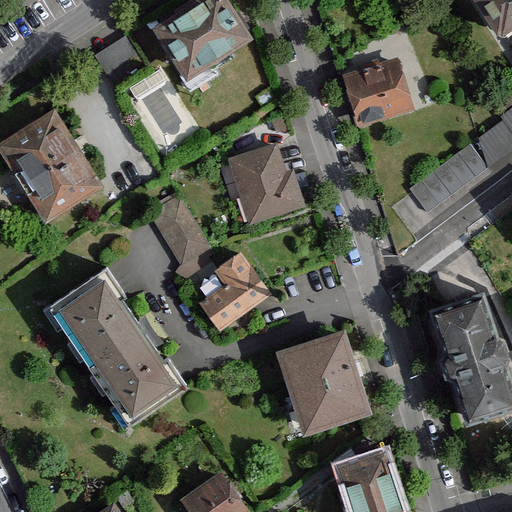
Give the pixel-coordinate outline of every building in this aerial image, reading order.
[(238,0),(202,0),(157,29),(191,82),(263,37),(238,0)] [(511,0),(492,0),(511,32),(511,0)] [(118,37),(97,56),(110,71),(131,52),(118,37)] [(345,77),(360,124),(413,107),(398,60),(345,77)] [(109,185),(58,108),(1,145),(52,222),(109,185)] [(424,205),(511,148),(511,108),(406,177),(424,205)] [(279,142),(227,157),(245,223),(307,205),(298,173),(288,176),(279,142)] [(172,194),(147,209),(187,274),(212,259),(172,194)] [(220,272),(231,287),(205,304),(222,329),(275,294),(258,269),(256,270),(246,255),(220,272)] [(110,275),(51,310),(120,426),(179,392),(110,275)] [(478,295),(423,309),(453,422),(507,408),(478,295)] [(352,331),(285,352),(311,435),(378,414),(353,335),(352,331)] [(411,511),(393,454),(344,469),(357,511),(411,511)] [(187,500),(195,511),(248,511),(222,475),(187,500)] [(120,511),(114,503),(102,511),(120,511)]
